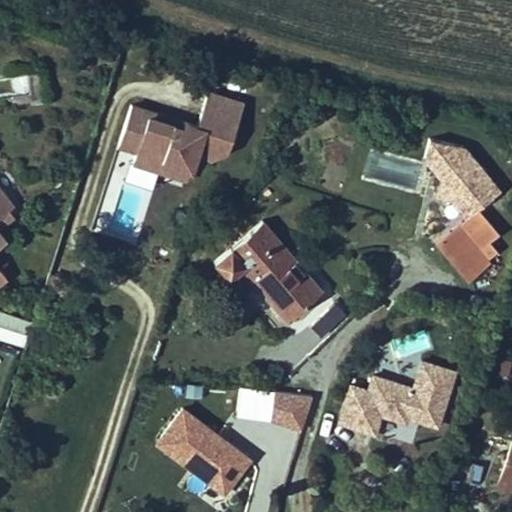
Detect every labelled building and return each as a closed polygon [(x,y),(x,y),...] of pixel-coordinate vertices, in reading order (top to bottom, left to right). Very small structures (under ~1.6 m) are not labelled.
[(0,72),(0,104),(40,96),(34,66),(0,72)] [(188,123),(125,103),(112,144),(128,149),(126,159),(154,168),(158,154),(182,161),(188,137),(221,146),(235,100),(200,88),(188,123)] [(411,153),(458,213),(494,186),(447,125),(411,153)] [(154,168),(126,159),(121,172),(147,181),(150,175),(175,183),(182,161),(158,154),(154,168)] [(0,188),(0,279),(5,276),(0,269),(0,242),(4,239),(0,233),(0,224),(13,215),(8,208),(13,205),(0,188)] [(477,206),(434,242),(468,279),(490,261),(487,257),(497,250),(489,240),(499,231),(477,206)] [(224,273),(228,277),(241,267),(285,320),(321,289),(262,219),(213,260),(224,273)] [(0,312),(0,336),(22,343),(28,322),(0,312)] [(353,385),(341,422),(377,432),(383,414),(410,422),(413,414),(425,418),(424,420),(442,426),(457,367),(421,358),(414,386),(374,374),(370,390),(353,385)] [(301,426),(308,391),(272,384),(265,418),(301,426)] [(158,438),(224,490),(249,456),(225,437),(221,441),(216,437),(220,433),(184,405),(158,438)] [(511,444),(500,483),(511,487),(511,444)]
